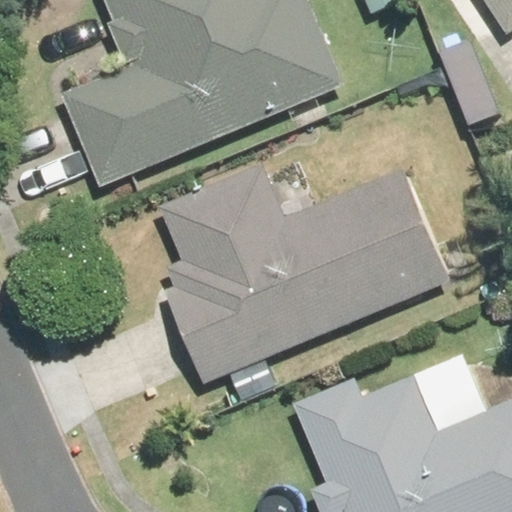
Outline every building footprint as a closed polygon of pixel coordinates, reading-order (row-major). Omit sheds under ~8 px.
[(79,94),(117,189),(359,93),(321,0),(115,0),(143,68),(79,94)] [(414,0),(367,0),(376,21),(417,5),(414,0)] [(511,0),(493,0),(511,27),(511,0)] [(173,288),(212,389),(470,290),(422,165),(310,208),(292,162),(175,207),(197,264),(187,267),(193,280),(173,288)] [(511,511),(511,400),(451,424),(433,378),(381,399),(373,380),(309,405),(341,487),(327,493),(334,511),(511,511)]
